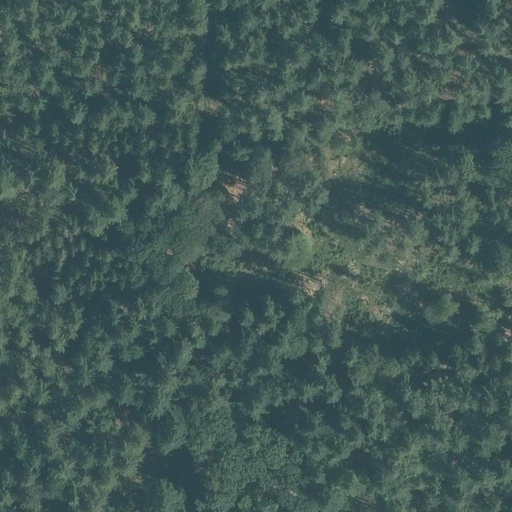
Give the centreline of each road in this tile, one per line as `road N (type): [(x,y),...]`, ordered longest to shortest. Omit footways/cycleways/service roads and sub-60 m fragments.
road 1 (track): [(511,376),(300,349),(200,303)]
road 2 (track): [(0,420),(16,418),(200,303)]
road 3 (track): [(200,303),(210,369),(185,469),(193,511)]
